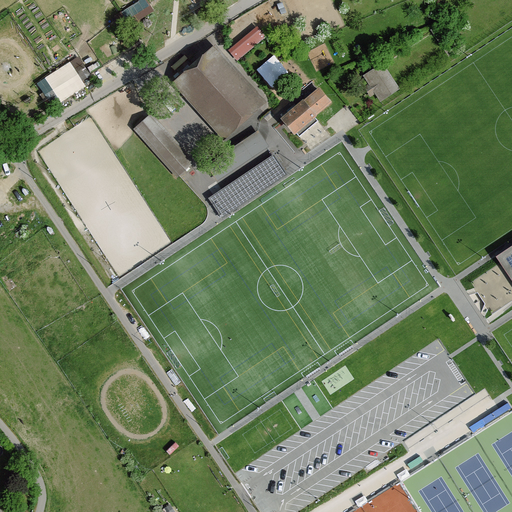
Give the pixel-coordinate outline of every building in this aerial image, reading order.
[(157,13),(149,0),(146,0),(141,3),(118,17),(127,31),(157,13)] [(228,50),(237,61),(267,36),(258,25),(228,50)] [(217,47),(177,84),(226,138),(267,101),(217,47)] [(279,54),(259,65),(268,82),(288,71),(279,54)] [(54,75),(40,84),(55,106),(86,86),(82,81),(91,76),(84,64),(75,70),(72,64),(54,75)] [(401,90),(384,65),(366,77),(371,85),(366,88),(372,97),(377,94),(382,102),(401,90)] [(306,100),(283,119),(296,134),(297,133),(300,136),(318,121),(315,117),(317,116),(316,114),(330,103),(319,91),(306,101),(306,100)] [(151,118),(138,129),(179,176),(194,162),(153,115),(151,118)] [(269,146),(259,131),(207,165),(217,181),(269,146)] [(273,157),(208,198),(220,216),(285,175),(273,157)] [(500,290),(488,297),(494,306),(506,298),(500,290)] [(381,344),(395,365),(439,335),(425,313),(381,344)]
